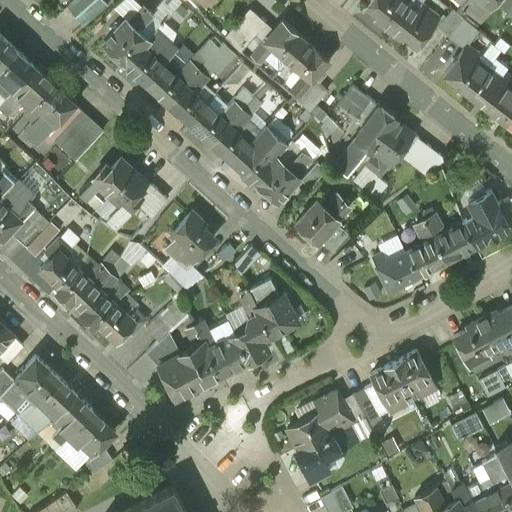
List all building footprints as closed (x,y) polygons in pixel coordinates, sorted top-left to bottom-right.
[(71,0),(67,3),(84,22),(106,2),(104,0),(71,0)] [(367,0),(365,3),(376,12),(377,18),(388,26),(407,1),(405,0),(367,0)] [(460,0),(459,2),(477,17),(491,0),(460,0)] [(511,0),(498,0),(496,3),(511,15),(511,12),(511,0)] [(421,1),(416,8),(407,1),(388,26),(399,34),(404,34),(417,43),(438,14),(421,1)] [(143,5),(130,19),(125,15),(103,40),(115,51),(113,53),(123,63),(155,28),(161,22),(143,5)] [(461,16),(451,8),(437,26),(447,34),(461,16)] [(461,16),(447,34),(457,42),(471,24),(461,16)] [(281,19),(264,39),(271,45),(288,59),(304,39),(281,19)] [(155,28),(123,63),(135,74),(137,73),(146,81),(162,63),(176,47),(155,28)] [(0,64),(15,48),(0,34),(0,64)] [(264,39),(252,53),(259,59),(271,45),(264,39)] [(327,59),(304,39),(288,59),(304,73),(311,79),(313,76),(327,59)] [(466,44),(445,72),(468,90),(487,66),(476,58),(479,54),(466,44)] [(15,48),(0,64),(0,75),(8,83),(5,86),(10,90),(33,64),(15,48)] [(203,62),(195,55),(180,71),(182,72),(178,77),(184,83),(198,68),(203,62)] [(178,77),(162,63),(146,81),(167,101),(184,83),(178,77)] [(50,81),(33,64),(10,90),(14,94),(24,83),(27,86),(20,94),(22,95),(30,103),(50,81)] [(487,66),(468,90),(487,105),(509,76),(504,72),(495,85),(491,82),(497,74),(487,66)] [(198,68),(184,83),(192,89),(196,85),(197,86),(207,76),(198,68)] [(311,79),(304,73),(292,87),(299,92),(294,97),(321,120),(327,113),(314,103),(327,88),(313,76),(311,79)] [(511,78),(509,76),(487,105),(506,119),(511,112),(511,89),(508,95),(505,92),(511,82),(511,78)] [(50,81),(30,103),(41,112),(44,108),(47,111),(40,119),(49,126),(72,101),(50,81)] [(14,94),(10,90),(0,101),(0,105),(7,112),(22,95),(20,94),(27,86),(24,83),(14,94)] [(192,89),(184,83),(167,101),(189,120),(206,102),(192,89)] [(352,84),(336,102),(357,117),(371,98),(352,84)] [(5,86),(0,91),(0,101),(10,90),(5,86)] [(228,104),(221,111),(222,113),(220,115),(227,122),(252,95),(244,87),(228,104)] [(252,95),(227,122),(234,128),(236,126),(237,127),(265,97),(257,90),(252,95)] [(206,102),(189,120),(210,140),(227,122),(220,115),(222,113),(221,111),(228,104),(215,92),(206,102)] [(378,104),(354,135),(356,137),(333,165),(345,174),(359,158),(368,146),(369,147),(391,116),(392,117),(394,115),(378,104)] [(103,128),(80,108),(63,127),(86,147),(103,128)] [(337,124),(328,115),(319,124),(322,135),(337,124)] [(391,116),(369,147),(379,155),(376,160),(371,156),(365,163),(378,173),(387,161),(389,162),(412,132),(392,117),(391,116)] [(234,128),(227,122),(210,140),(232,160),(249,141),(234,128)] [(249,141),(232,160),(241,168),(240,170),(252,181),(275,156),(275,155),(287,143),(265,124),(249,141)] [(445,157),(416,136),(401,155),(424,172),(445,157)] [(275,156),(252,181),(262,190),(265,188),(277,199),(298,176),(297,176),(285,164),(299,148),(290,139),(287,143),(275,155),(275,156)] [(312,160),(299,148),(285,164),(297,176),(312,160)] [(108,166),(104,162),(78,190),(86,197),(98,183),(109,193),(132,167),(118,155),(108,166)] [(316,162),(301,179),(309,186),(324,169),(316,162)] [(132,167),(109,193),(96,207),(114,223),(139,195),(135,191),(145,179),(132,167)] [(386,182),(375,174),(364,188),(375,197),(386,182)] [(0,192),(0,233),(3,236),(9,230),(15,236),(31,219),(25,213),(33,204),(27,199),(32,193),(15,177),(0,192)] [(474,212),(461,219),(474,242),(508,224),(505,218),(511,214),(511,205),(507,195),(496,201),(489,187),(467,199),(474,212)] [(154,188),(140,204),(151,213),(165,197),(154,188)] [(326,205),(316,197),(296,220),(317,239),(348,203),(336,193),(326,205)] [(192,209),(170,232),(175,236),(165,247),(179,259),(182,256),(185,259),(188,262),(194,256),(213,235),(201,224),(201,218),(192,209)] [(440,224),(434,212),(424,217),(432,234),(433,234),(441,229),(438,225),(440,224)] [(424,217),(413,222),(420,234),(421,233),(424,238),(432,234),(424,217)] [(31,219),(15,236),(24,244),(39,227),(31,219)] [(441,229),(433,234),(445,257),(459,249),(458,247),(471,241),(472,243),(473,242),(460,219),(441,229)] [(49,220),(26,245),(35,253),(58,228),(49,220)] [(339,226),(324,243),(332,250),(347,234),(339,226)] [(424,238),(405,248),(416,269),(417,269),(429,262),(430,264),(445,257),(433,234),(432,234),(424,238)] [(58,237),(46,249),(51,254),(40,266),(58,284),(59,285),(77,266),(64,254),(70,248),(58,237)] [(250,245),(235,262),(240,274),(259,253),(250,245)] [(405,248),(384,259),(380,251),(372,255),(388,286),(418,271),(417,269),(416,269),(405,248)] [(122,253),(108,269),(115,275),(114,276),(116,277),(131,262),(122,253)] [(185,259),(172,273),(185,287),(202,273),(194,256),(188,262),(185,259)] [(77,266),(59,285),(58,284),(56,287),(68,299),(71,296),(77,302),(108,269),(101,262),(88,276),(77,266)] [(108,269),(77,302),(83,307),(80,310),(93,322),(95,319),(94,318),(112,299),(102,289),(114,276),(115,275),(108,269)] [(255,283),(246,288),(255,304),(263,300),(255,283)] [(246,288),(238,292),(249,313),(257,309),(255,304),(246,288)] [(263,300),(255,304),(257,309),(270,333),(296,320),(281,291),(263,300)] [(174,297),(159,311),(171,325),(187,311),(174,297)] [(126,312),(112,299),(94,318),(95,319),(115,338),(126,325),(132,330),(143,318),(131,306),(126,312)] [(511,305),(499,312),(493,309),(481,316),(495,344),(505,339),(509,348),(511,346),(511,305)] [(247,323),(234,330),(247,357),(261,350),(256,340),(270,333),(257,309),(249,313),(247,315),(246,319),(247,323)] [(468,327),(454,335),(471,368),(490,358),(486,349),(495,344),(481,316),(470,321),(468,327)] [(0,343),(13,331),(0,318),(0,343)] [(214,340),(202,318),(194,322),(202,338),(205,344),(214,340)] [(194,322),(186,326),(194,342),(202,338),(194,322)] [(168,328),(145,350),(156,361),(157,360),(179,349),(168,328)] [(214,340),(205,344),(219,371),(247,357),(234,330),(214,340)] [(13,331),(0,343),(0,352),(7,359),(23,341),(13,331)] [(179,349),(157,360),(175,394),(219,371),(205,344),(202,338),(194,342),(179,349)] [(417,350),(394,361),(408,389),(417,385),(421,394),(436,387),(417,350)] [(35,352),(13,375),(0,388),(0,391),(19,409),(36,395),(57,373),(35,352)] [(511,357),(479,373),(488,391),(511,379),(511,357)] [(394,361),(372,373),(377,381),(364,387),(365,387),(379,413),(390,408),(391,409),(406,402),(401,393),(408,389),(394,361)] [(2,364),(0,366),(0,388),(13,375),(2,364)] [(36,395),(19,409),(38,427),(50,416),(61,404),(74,390),(57,373),(36,395)] [(334,387),(313,398),(318,409),(287,426),(297,446),(298,447),(331,429),(331,431),(347,423),(351,420),(341,400),(334,387)] [(364,387),(353,393),(364,414),(368,420),(380,413),(379,413),(365,387),(364,387)] [(92,407),(74,390),(61,404),(65,409),(68,411),(61,419),(71,428),(92,407)] [(364,414),(353,393),(341,400),(351,420),(364,414)] [(507,395),(484,402),(489,418),(511,410),(507,395)] [(61,404),(50,416),(54,420),(65,409),(61,404)] [(114,428),(92,407),(71,428),(81,438),(77,442),(89,454),(114,428)] [(453,420),(461,436),(485,424),(477,409),(453,420)] [(331,429),(298,447),(297,446),(295,447),(309,474),(328,464),(323,455),(355,438),(347,423),(331,431),(331,429)] [(504,439),(494,444),(498,450),(507,446),(504,439)] [(104,446),(84,459),(91,469),(111,456),(104,446)] [(511,453),(510,449),(501,454),(504,458),(502,459),(511,478),(511,477),(511,453)] [(502,459),(491,464),(499,478),(501,477),(503,482),(511,478),(502,459)] [(455,469),(445,475),(456,497),(460,504),(468,499),(466,495),(468,495),(455,469)] [(503,482),(486,491),(496,511),(498,511),(511,505),(511,478),(503,482)] [(391,482),(380,487),(385,499),(396,493),(391,482)] [(186,511),(172,483),(115,511),(186,511)] [(340,484),(319,495),(328,511),(338,511),(352,505),(340,484)] [(436,484),(415,495),(423,511),(425,511),(428,511),(429,511),(463,511),(460,504),(456,497),(445,502),(436,484)] [(65,487),(26,511),(64,511),(77,504),(65,487)] [(468,499),(460,504),(463,511),(496,511),(486,491),(468,499)]
